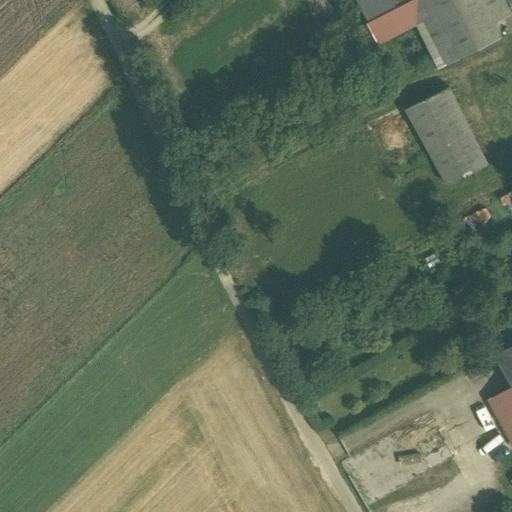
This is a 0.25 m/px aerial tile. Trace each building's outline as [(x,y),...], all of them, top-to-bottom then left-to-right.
[(356,0),(368,23),(413,0),(356,0)] [(429,0),(413,0),(368,23),(380,43),(420,24),(442,67),(459,59),(429,0)] [(429,0),(459,59),(502,37),(492,19),(511,8),(511,3),(510,0),(429,0)] [(368,23),(356,29),(342,38),(353,57),(380,43),(368,23)] [(451,89),(409,110),(447,186),(489,164),(451,89)] [(467,311),(431,332),(441,349),(460,338),(457,333),(475,323),(467,311)] [(511,344),(497,352),(507,371),(511,368),(511,344)] [(511,368),(507,371),(511,379),(511,386),(492,399),(511,435),(511,368)]
